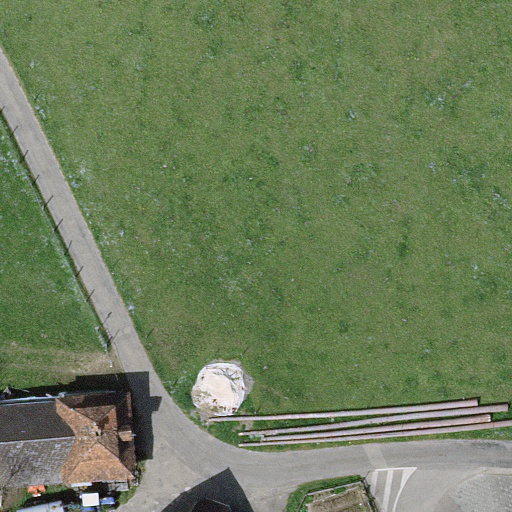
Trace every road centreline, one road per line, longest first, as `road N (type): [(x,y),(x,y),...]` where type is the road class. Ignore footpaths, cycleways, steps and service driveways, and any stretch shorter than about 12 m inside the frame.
road 1 (unclassified): [(0,78),(150,393),(190,443)]
road 2 (unclassified): [(190,443),(238,465),(267,467),(511,456)]
